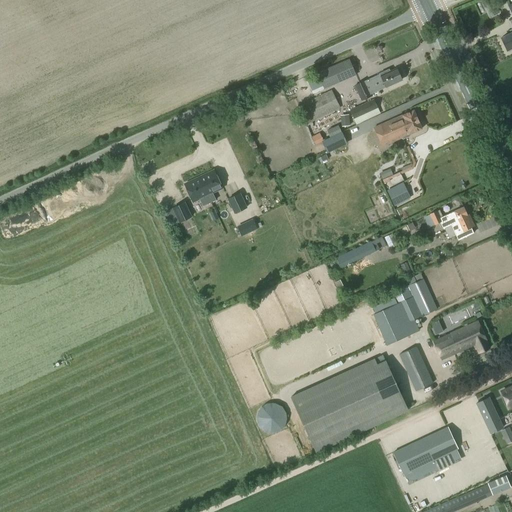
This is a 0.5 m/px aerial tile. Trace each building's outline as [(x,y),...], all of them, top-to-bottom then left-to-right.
[(511,14),(511,32),(500,38),(506,51),(511,48),(511,4),(508,6),(511,14)] [(348,62),(318,74),(323,87),(353,75),(348,62)] [(389,71),(355,87),(362,101),(372,96),(371,95),(401,81),(396,70),(390,73),(389,71)] [(331,91),(299,107),(307,124),(339,108),(331,91)] [(373,101),(349,112),(353,120),(377,109),(373,101)] [(394,119),(374,129),(382,147),(401,139),(402,140),(409,137),(408,135),(421,130),(413,111),(401,117),(400,115),(394,118),(394,119)] [(349,126),(348,117),(341,118),(341,126),(349,126)] [(338,126),(326,131),(330,138),(341,133),(338,126)] [(318,134),(311,137),(314,144),(321,141),(318,134)] [(341,134),(322,142),(327,152),(346,144),(341,134)] [(366,169),(374,166),(370,149),(357,152),(360,163),(364,162),(366,169)] [(351,156),(341,160),(343,165),(353,160),(351,156)] [(213,171),(199,178),(211,202),(215,200),(212,193),(222,188),(213,171)] [(346,182),(360,179),(358,171),(344,174),(346,182)] [(211,202),(199,178),(184,184),(193,202),(199,199),(203,206),(211,202)] [(410,199),(402,184),(387,191),(395,206),(410,199)] [(240,194),(228,199),(234,213),(246,208),(240,194)] [(184,203),(172,209),(179,223),(191,217),(184,203)] [(437,211),(423,218),(427,229),(440,223),(443,229),(444,228),(446,232),(453,228),(450,223),(466,216),(467,216),(463,208),(440,219),(437,211)] [(453,228),(446,232),(449,238),(455,235),(458,240),(473,233),(471,228),(467,220),(468,219),(466,216),(450,223),(453,228)] [(256,230),(252,220),(244,224),(248,233),(256,230)] [(392,234),(384,238),(389,249),(397,245),(392,234)] [(352,251),(335,259),(340,268),(386,247),(382,238),(361,247),(362,249),(353,253),(352,251)] [(411,273),(406,263),(401,266),(405,276),(411,273)] [(251,269),(253,274),(265,268),(263,264),(251,269)] [(412,298),(387,309),(401,339),(418,331),(413,320),(436,310),(422,280),(407,287),(412,298)] [(280,328),(330,311),(321,286),(271,303),(280,328)] [(477,322),(433,342),(441,360),(474,345),(478,353),(489,348),(477,322)] [(416,347),(399,355),(416,391),(432,384),(416,347)] [(384,359),(289,402),(313,454),(407,411),(384,359)] [(511,383),(497,391),(505,406),(511,402),(511,383)] [(488,398),(476,404),(490,434),(503,428),(488,398)] [(447,428),(393,454),(404,476),(458,450),(447,428)] [(511,441),(511,435),(509,428),(500,432),(507,445),(511,441)] [(506,477),(424,511),(450,511),(510,487),(506,477)]
